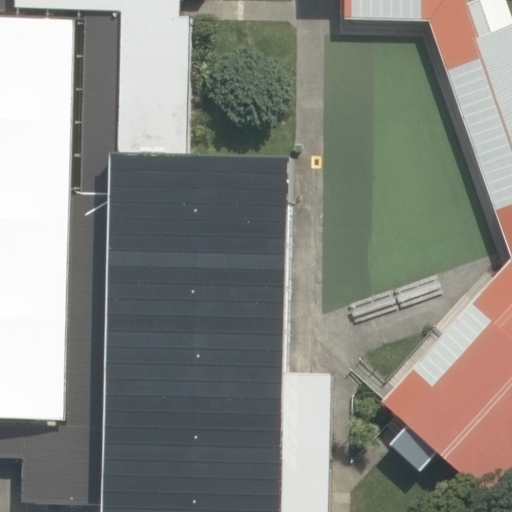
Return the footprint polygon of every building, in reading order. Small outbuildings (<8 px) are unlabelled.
[(22,0),(0,0),(0,18),(83,22),(88,22),(89,13),(22,12),(22,0)] [(123,158),(194,159),(197,19),(187,19),(187,0),(22,0),(22,12),(89,13),(125,14),(123,158)] [(511,242),(511,266),(388,404),(413,427),(395,447),(425,474),(444,454),(492,498),(511,476),(511,4),(510,0),(489,0),(474,6),(472,0),(350,0),(350,22),(435,24),(511,242)] [(29,424),(28,458),(26,505),(113,508),(123,158),(125,14),(89,13),(88,22),(83,22),(72,425),(29,424)] [(0,423),(29,424),(72,425),(83,22),(0,18),(0,423)] [(296,374),(300,161),(194,159),(123,158),(113,508),(113,511),(334,511),(337,376),(296,374)] [(29,424),(0,423),(0,458),(28,458),(29,424)]
